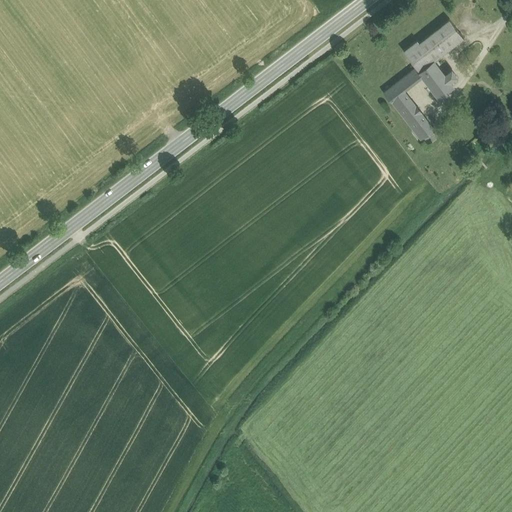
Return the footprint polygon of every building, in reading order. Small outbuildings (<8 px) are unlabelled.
[(449,18),(426,36),(440,54),(464,36),(449,18)] [(426,36),(419,41),(417,39),(403,50),(416,66),(420,70),(433,60),(434,60),(441,55),(440,54),(426,36)] [(434,60),(433,60),(420,70),(423,74),(439,95),(453,85),(434,60)] [(416,66),(411,70),(418,79),(423,74),(420,70),(416,66)] [(411,70),(397,81),(404,90),(418,79),(411,70)] [(404,90),(397,81),(385,91),(391,99),(404,90)] [(404,90),(391,99),(392,100),(392,101),(393,100),(399,108),(411,99),(404,90)] [(433,127),(411,99),(399,108),(421,137),(433,127)]
